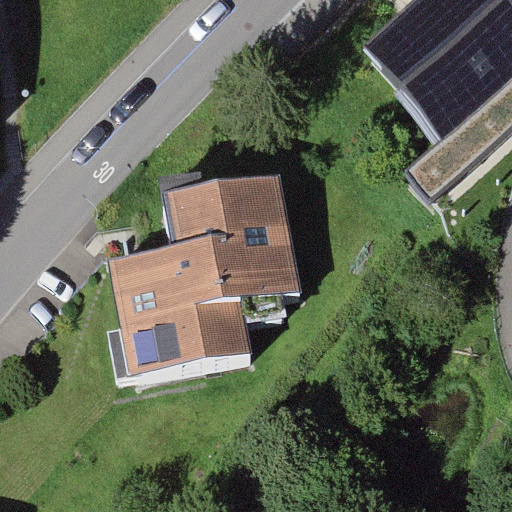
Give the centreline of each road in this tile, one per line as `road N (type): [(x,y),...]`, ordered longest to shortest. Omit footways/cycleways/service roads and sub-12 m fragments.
road 1 (motorway): [(320,0),(247,511)]
road 2 (residential): [(0,297),(276,0)]
